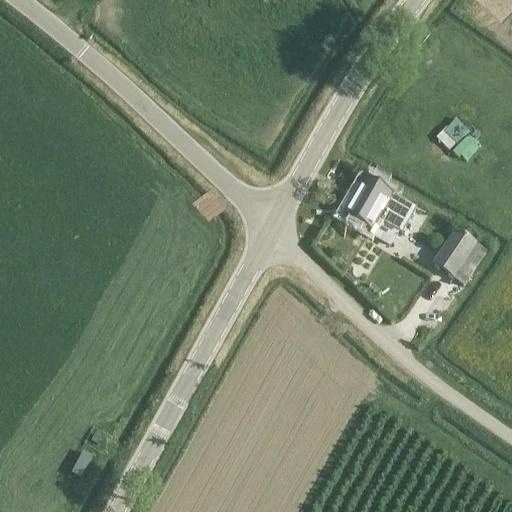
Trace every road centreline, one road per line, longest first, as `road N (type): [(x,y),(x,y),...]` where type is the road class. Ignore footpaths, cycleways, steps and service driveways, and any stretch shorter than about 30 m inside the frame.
road 1 (unclassified): [(268,228),(80,49),(17,0)]
road 2 (unclassified): [(117,511),(268,228)]
road 3 (unclassified): [(511,434),(433,381),(268,228)]
road 4 (unclassified): [(268,228),(413,0)]
